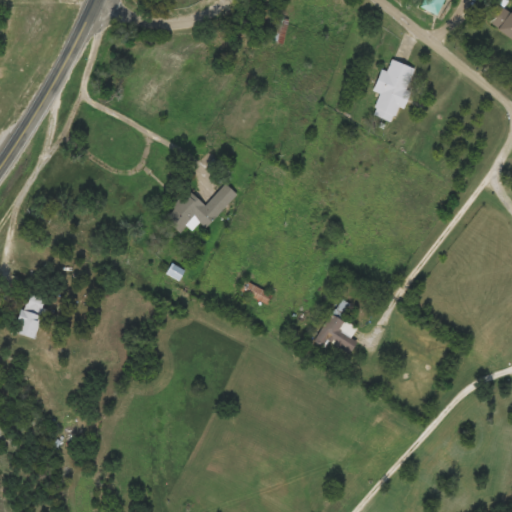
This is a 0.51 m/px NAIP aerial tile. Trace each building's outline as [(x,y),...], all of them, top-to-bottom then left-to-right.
[(423,0),(421,7),(441,15),(447,0),(423,0)] [(488,21),(511,40),(511,14),(501,5),(488,21)] [(284,42),(286,20),(276,19),(273,41),(284,42)] [(381,69),(373,91),(381,94),(373,114),(395,123),(416,69),(391,60),(387,71),(381,69)] [(206,229),(237,195),(225,184),(205,206),(188,190),(163,218),(179,233),(186,226),(192,231),(199,222),(206,229)] [(267,305),(272,295),(245,281),(240,291),(267,305)] [(313,343),(322,349),(328,340),(350,353),(357,343),(350,338),(356,329),(332,314),(313,343)]
